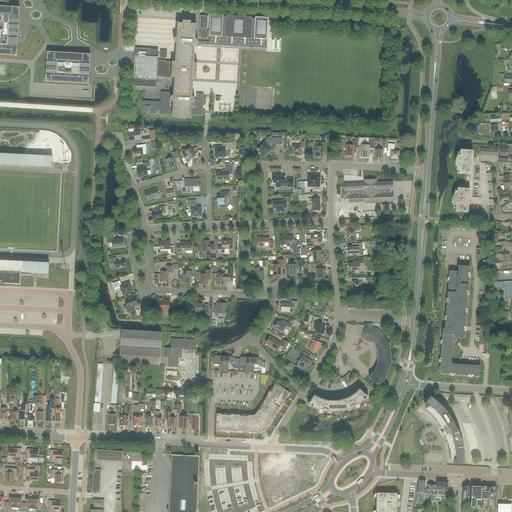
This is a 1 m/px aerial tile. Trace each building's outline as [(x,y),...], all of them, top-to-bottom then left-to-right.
[(0,0),(0,54),(17,56),(18,42),(20,7),(9,7),(7,6),(7,0),(0,0)] [(172,62),(165,61),(158,60),(159,50),(137,48),(135,48),(133,86),(156,87),(157,77),(165,77),(165,73),(172,73),(171,77),(174,77),(173,95),(172,96),(171,96),(171,97),(170,97),(170,98),(169,98),(169,92),(161,92),(161,102),(143,101),(143,104),(143,105),(143,106),(143,107),(143,108),(143,109),(143,110),(144,110),(144,111),(145,112),(146,112),(146,113),(147,113),(148,113),(148,114),(149,114),(150,114),(151,114),(171,115),(171,117),(193,119),(193,115),(203,116),(204,94),(197,94),(197,99),(195,99),(195,98),(194,98),(194,97),(193,97),(194,78),(197,78),(198,63),(195,63),(196,44),(267,48),(268,18),(256,17),(255,19),(252,18),(252,17),(227,15),(227,17),(223,17),(224,15),(216,15),(211,15),(209,42),(199,42),(199,41),(198,41),(198,40),(197,39),(196,39),(197,24),(178,23),(177,38),(176,38),(175,38),(174,39),(174,40),(174,41),(174,42),(175,43),(176,43),(175,62),(172,61),(172,62)] [(209,39),(209,30),(200,30),(200,39),(209,39)] [(47,52),(46,82),(89,84),(91,54),(62,52),(47,52)] [(128,133),(129,141),(141,139),(140,131),(128,133)] [(282,138),(275,138),(274,138),(272,138),(272,136),(269,137),(267,138),(267,139),(266,140),(265,140),(264,141),(263,142),(265,143),(262,146),(259,146),(259,149),(258,149),(259,150),(259,153),(261,153),(264,156),(270,150),(268,147),(268,146),(269,146),(270,145),(271,144),(272,144),(273,144),(274,144),(275,144),(275,145),(282,145),(282,138)] [(305,148),(305,141),(301,141),(301,145),(293,145),(292,150),(292,155),(302,155),(302,152),(302,148),(305,148)] [(357,149),(358,141),(353,141),(353,145),(347,145),(346,156),(354,156),(354,148),(357,149)] [(373,148),(374,141),(369,141),(369,145),(362,145),(361,157),(369,157),(370,148),(373,148)] [(231,150),(234,150),(233,142),(223,143),(223,146),(215,147),(216,157),(226,157),(226,156),(230,157),(231,150)] [(316,142),(316,146),(315,157),(323,157),(323,152),(326,152),(326,142),(320,142),(316,142)] [(134,156),(144,155),(143,151),(147,150),(146,144),(139,145),(139,149),(133,149),(134,156)] [(399,160),(400,151),(394,150),(395,144),(388,144),(388,151),(391,151),(390,159),(399,160)] [(186,148),(185,149),(184,147),(180,149),(182,151),(181,151),(185,156),(187,154),(191,159),(196,155),(195,155),(198,153),(198,151),(197,149),(196,148),(195,147),(192,150),(190,148),(187,150),(186,148)] [(383,158),(383,150),(376,149),(375,158),(383,158)] [(473,164),(473,161),(472,161),(473,151),(460,150),(460,152),(458,152),(458,155),(457,157),(456,158),(456,159),(456,161),(456,162),(456,164),(456,165),(457,167),(457,170),(459,170),(459,173),(467,173),(467,180),(470,180),(470,174),(471,174),(472,164),(473,164)] [(168,169),(177,166),(175,159),(179,158),(177,151),(172,153),(173,157),(165,160),(167,164),(166,164),(168,169)] [(18,157),(0,156),(0,169),(54,172),(55,159),(18,157)] [(150,170),(147,171),(146,167),(150,166),(149,162),(143,163),(144,166),(137,168),(139,177),(144,176),(148,175),(151,174),(152,173),(151,171),(150,170)] [(233,174),(233,164),(225,164),(225,171),(217,172),(217,181),(223,181),(223,180),(229,180),(229,175),(233,174)] [(280,187),(281,186),(288,186),(288,187),(293,187),(293,179),(285,179),(285,177),(283,177),(283,174),(273,174),(273,183),(276,183),(276,187),(280,187)] [(320,187),(320,180),(321,180),(321,174),(317,174),(317,175),(308,175),(308,182),(301,181),(301,189),(308,189),(308,187),(315,187),(314,190),(320,190),(320,187)] [(185,180),(185,187),(192,187),(193,192),(201,192),(201,185),(200,185),(199,179),(185,180)] [(364,183),(344,184),(345,188),(341,188),(341,200),(349,199),(349,203),(365,202),(365,204),(376,204),(376,202),(394,201),(393,193),(391,193),(391,189),(393,189),(393,181),(377,182),(377,179),(364,180),(364,183)] [(470,202),(470,199),(468,199),(470,182),(467,182),(466,189),(458,188),(457,193),(455,193),(454,194),(454,196),(453,197),(453,199),(453,200),(453,201),(453,203),(453,204),(454,205),(456,205),(456,211),(468,212),(469,202),(470,202)] [(148,200),(159,196),(156,189),(145,193),(148,200)] [(227,207),(230,204),(230,198),(231,198),(230,191),(220,192),(221,198),(218,198),(218,205),(221,208),(227,207)] [(286,202),(291,202),(291,197),(283,197),(283,201),(273,201),(274,208),(277,208),(277,212),(284,212),(284,208),(287,208),(286,202)] [(312,199),(309,199),(309,202),(312,202),(312,210),(317,210),(319,212),(321,209),(320,208),(320,199),(312,199)] [(197,200),(190,200),(190,207),(191,207),(191,217),(198,216),(198,217),(202,217),(202,213),(201,213),(201,206),(197,206),(197,200)] [(166,212),(165,206),(153,209),(154,212),(151,212),(153,219),(163,217),(162,213),(166,212)] [(356,230),(360,230),(359,226),(353,226),(353,229),(347,229),(347,235),(347,239),(351,239),(351,238),(357,238),(356,230)] [(313,243),(322,242),(322,235),(311,235),(311,240),(307,240),(307,246),(313,246),(313,243)] [(124,246),(123,239),(114,240),(114,236),(107,237),(107,243),(113,242),(113,247),(118,247),(124,246)] [(294,246),(294,244),(293,236),(280,236),(281,245),(290,245),(291,249),(293,249),(294,254),(298,254),(298,246),(294,246)] [(263,238),(263,237),(258,237),(259,246),(267,246),(267,248),(274,248),(274,241),(270,241),(270,238),(263,238)] [(218,246),(218,253),(225,253),(224,249),(229,249),(229,250),(233,250),(233,241),(228,241),(226,240),(222,240),(222,246),(218,246)] [(171,241),(160,242),(160,249),(171,249),(171,253),(174,253),(174,246),(171,246),(171,241)] [(215,250),(215,244),(210,244),(210,241),(202,241),(202,252),(210,251),(210,250),(215,250)] [(183,251),(193,250),(192,242),(185,242),(181,242),(181,245),(177,245),(178,252),(184,252),(183,251)] [(362,250),(363,250),(362,243),(355,244),(355,247),(348,247),(349,256),(364,255),(364,252),(362,250)] [(314,261),(324,260),(324,256),(322,256),(322,250),(311,251),(312,256),(314,255),(314,261)] [(116,269),(126,267),(125,259),(117,261),(116,257),(109,259),(110,264),(115,264),(116,269)] [(46,263),(0,259),(0,272),(45,275),(46,263)] [(281,267),(285,267),(284,260),(278,260),(278,264),(273,265),(273,275),(281,275),(281,267)] [(350,270),(355,270),(355,274),(360,274),(360,266),(364,266),(364,260),(356,260),(356,263),(350,264),(350,270)] [(296,269),(299,269),(299,261),(293,261),(293,264),(289,265),(290,275),(296,274),(296,269)] [(225,269),(225,274),(217,273),(217,280),(216,280),(216,283),(217,283),(217,284),(224,285),(224,281),(232,281),(233,274),(233,265),(229,264),(229,269),(226,269),(225,269)] [(161,281),(168,282),(169,273),(173,273),(173,266),(167,265),(167,271),(161,271),(161,281)] [(325,272),(326,272),(326,268),(319,268),(319,265),(311,265),(312,272),(317,271),(317,278),(325,278),(325,272)] [(443,329),(440,369),(440,370),(440,371),(440,372),(441,372),(441,373),(442,373),(443,374),(444,374),(480,377),(481,366),(476,365),(453,364),(452,361),(453,342),(454,342),(458,339),(458,338),(464,338),(470,266),(458,265),(458,271),(450,271),(445,327),(444,328),(443,329)] [(256,280),(264,280),(263,268),(255,268),(256,280)] [(211,277),(211,270),(205,270),(205,274),(201,273),(201,283),(208,284),(208,277),(211,277)] [(191,271),(183,271),(183,283),(191,283),(191,277),(191,271)] [(20,284),(21,278),(21,273),(0,272),(0,282),(12,283),(20,284)] [(362,283),(366,283),(366,277),(359,278),(359,281),(352,281),(353,287),(352,287),(352,291),(357,291),(357,290),(362,290),(362,283)] [(123,295),(133,292),(130,282),(122,285),(120,281),(113,283),(115,290),(121,288),(123,295)] [(135,297),(128,299),(125,300),(127,305),(124,306),(125,309),(127,308),(129,313),(135,311),(134,306),(138,305),(135,297)] [(169,310),(170,301),(157,300),(156,309),(158,309),(157,315),(163,315),(163,309),(169,310)] [(297,304),(298,301),(291,301),(291,304),(282,303),(281,311),(293,312),(294,304),(297,304)] [(189,302),(189,308),(195,308),(195,314),(202,315),(202,314),(205,314),(205,315),(208,316),(209,310),(202,310),(203,304),(199,304),(199,302),(189,302)] [(327,312),(328,306),(325,306),(326,302),(319,302),(319,311),(317,311),(317,315),(322,315),(323,312),(327,312)] [(227,307),(227,303),(224,303),(217,303),(217,312),(214,312),(213,318),(218,319),(218,316),(224,317),(226,316),(226,313),(226,307),(227,307)] [(314,316),(312,325),(311,327),(316,328),(315,332),(324,334),(325,329),(324,329),(325,325),(322,324),(323,322),(321,322),(321,318),(314,316)] [(289,330),(292,325),(284,321),(283,324),(277,321),(274,327),(283,332),(285,328),(289,330)] [(390,361),(392,361),(390,347),(388,346),(388,344),(388,342),(380,331),(379,332),(377,330),(376,328),(373,327),(368,327),(364,330),(363,337),(366,341),(374,342),(375,343),(374,344),(376,348),(378,349),(379,359),(377,359),(377,363),(378,364),(374,372),(372,373),(369,376),(374,383),(378,385),(382,382),(382,380),(383,378),(385,378),(391,366),(389,365),(390,361)] [(162,332),(122,330),(120,363),(160,365),(162,332)] [(276,349),(280,342),(270,336),(266,343),(276,349)] [(320,339),(313,336),(312,340),(313,340),(309,349),(317,352),(319,347),(320,347),(321,343),(319,342),(320,339)] [(196,353),(197,340),(172,339),(171,348),(165,348),(165,357),(169,358),(169,367),(179,367),(179,358),(182,358),(182,349),(185,349),(185,353),(196,353)] [(290,343),(284,339),(280,345),(286,349),(290,343)] [(305,367),(307,368),(310,364),(311,361),(309,359),(311,356),(303,351),(300,356),(302,357),(296,366),(303,371),(305,367)] [(224,356),(215,356),(215,357),(212,357),(211,364),(219,364),(219,371),(224,371),(224,356)] [(234,357),(224,356),(224,371),(228,371),(229,363),(231,363),(231,365),(232,366),(237,366),(238,358),(234,358),(234,357)] [(238,358),(237,366),(239,367),(240,365),(240,367),(245,367),(245,372),(249,372),(250,357),(241,357),(241,359),(238,358)] [(250,357),(249,372),(254,372),(254,364),(259,365),(259,366),(262,367),(262,360),(259,360),(259,358),(250,357)] [(355,372),(353,369),(346,376),(349,379),(355,372)] [(266,430),(290,393),(276,384),(256,414),(253,415),(217,414),(216,431),(261,433),(266,430)] [(365,399),(368,396),(360,389),(358,391),(355,393),(353,395),(350,396),(347,398),(344,399),(341,400),(338,400),(335,400),(332,400),(329,400),(326,400),(323,399),(320,398),(317,396),(315,395),(308,404),(312,407),(316,408),(320,410),(323,411),(328,412),(332,412),(336,412),(340,412),(344,411),(348,410),(351,409),(356,406),(359,405),(362,402),(365,399)] [(34,412),(34,406),(37,406),(37,402),(37,396),(34,396),(33,404),(29,404),(29,408),(29,412),(28,412),(28,420),(29,420),(30,421),(31,420),(34,420),(34,412)] [(454,463),(464,463),(464,459),(464,455),(464,450),(463,446),(462,442),(461,439),(460,435),(459,431),(457,427),(455,423),(453,420),(451,416),(449,413),(446,410),(443,407),(441,404),(438,401),(435,399),(431,396),(425,404),(428,406),(426,409),(429,411),(432,413),(434,416),(436,418),(438,421),(440,424),(442,427),(444,429),(445,432),(446,436),(448,439),(449,442),(449,445),(450,449),(451,452),(451,456),(451,459),(454,459),(454,463)] [(47,405),(47,407),(46,421),(52,421),(52,417),(52,416),(52,413),(51,413),(51,408),(55,408),(55,398),(50,398),(50,402),(51,402),(51,405),(47,405)] [(156,401),(151,401),(150,405),(152,405),(152,415),(146,415),(146,426),(147,426),(148,427),(150,427),(151,426),(153,426),(153,418),(156,418),(156,401)] [(138,411),(138,426),(139,426),(139,427),(141,427),(141,426),(142,426),(143,416),(141,415),(141,410),(146,410),(146,404),(138,404),(138,406),(138,411)] [(175,428),(175,417),(171,417),(172,412),(166,412),(165,419),(168,419),(168,427),(175,428)] [(199,430),(199,419),(194,419),(194,415),(189,414),(189,421),(193,422),(192,429),(199,430)] [(187,428),(188,416),(180,416),(179,428),(187,428)] [(13,460),(21,461),(22,449),(17,448),(17,449),(10,449),(9,457),(13,457),(13,460)] [(31,449),(27,449),(26,461),(35,461),(39,462),(40,458),(38,458),(39,450),(31,450),(31,449)] [(50,462),(58,463),(58,459),(62,459),(62,452),(55,451),(55,450),(50,450),(50,462)] [(123,452),(97,450),(97,452),(95,452),(94,460),(122,462),(123,452)] [(171,487),(198,488),(198,485),(198,478),(199,478),(199,477),(198,477),(199,471),(199,464),(199,456),(200,456),(172,455),(171,487)] [(295,463),(275,467),(278,479),(278,483),(279,486),(279,490),(299,486),(299,485),(308,484),(304,463),(296,464),(295,463)] [(17,477),(18,468),(6,468),(5,472),(6,472),(6,480),(14,480),(14,477),(17,477)] [(26,481),(31,481),(31,480),(38,481),(38,473),(35,473),(35,469),(27,469),(26,481)] [(64,470),(52,470),(49,470),(49,474),(52,474),(52,478),(55,479),(55,482),(63,482),(63,475),(64,475),(64,470)] [(101,470),(94,470),(92,492),(100,493),(101,470)] [(425,486),(425,481),(419,480),(418,487),(416,498),(416,503),(423,503),(424,493),(425,493),(426,488),(424,488),(424,486),(425,486)] [(447,490),(448,483),(437,482),(436,494),(435,494),(435,499),(440,500),(440,495),(446,495),(447,490)] [(435,489),(435,485),(434,484),(433,484),(432,485),(427,484),(427,494),(429,494),(429,496),(428,496),(427,500),(432,500),(433,497),(432,496),(432,494),(434,495),(435,493),(435,491),(434,491),(434,489),(435,489)] [(469,505),(470,485),(467,485),(467,486),(465,486),(465,485),(464,485),(464,486),(463,486),(462,490),(463,490),(463,498),(462,498),(462,505),(469,505)] [(476,499),(481,499),(481,508),(491,509),(490,511),(497,511),(498,509),(496,508),(497,488),(492,488),(492,487),(482,486),(472,486),(471,507),(476,507),(476,499)] [(198,491),(198,488),(171,487),(170,497),(170,498),(170,511),(169,511),(170,511),(169,511),(196,511),(197,506),(197,505),(197,501),(198,501),(196,501),(196,499),(198,499),(197,499),(198,492),(198,491)] [(376,493),(376,511),(396,511),(397,507),(397,502),(397,493),(377,492),(377,493),(376,493)] [(12,507),(15,507),(16,498),(10,498),(10,502),(7,502),(6,510),(12,511),(12,507)] [(19,511),(24,511),(25,503),(22,503),(22,498),(16,498),(15,507),(19,508),(19,511)] [(30,508),(33,508),(34,499),(28,499),(28,503),(25,503),(24,511),(29,511),(30,508)] [(34,499),(33,508),(36,509),(36,511),(41,511),(42,504),(39,504),(39,499),(34,499)] [(103,511),(105,500),(94,500),(94,510),(91,509),(90,511),(103,511)] [(48,511),(56,511),(57,510),(60,510),(61,502),(53,502),(54,501),(49,501),(48,511)] [(511,504),(498,503),(497,511),(511,511),(511,507),(511,506),(511,504)]
